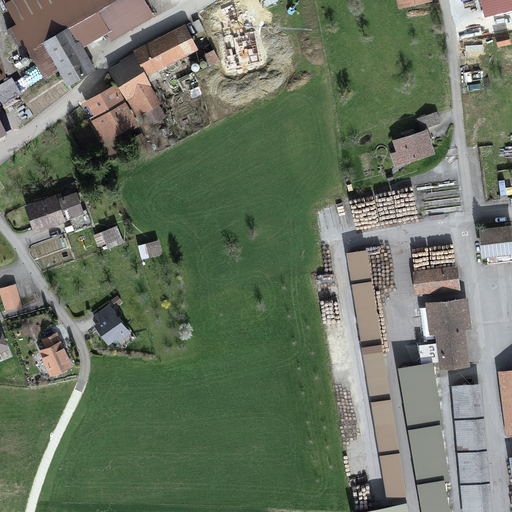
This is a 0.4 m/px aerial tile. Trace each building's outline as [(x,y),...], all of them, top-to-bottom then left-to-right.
[(12,29),(26,55),(81,23),(95,15),(110,6),(106,0),(15,0),(5,6),(17,26),(12,29)] [(143,0),(106,0),(110,6),(95,15),(111,42),(153,17),(143,0)] [(511,0),(480,0),(485,18),(511,11),(511,0)] [(68,87),(97,71),(81,42),(88,34),(81,23),(26,55),(42,81),(59,71),(68,87)] [(187,28),(137,53),(149,77),(199,52),(187,28)] [(214,55),(205,58),(208,66),(217,63),(214,55)] [(132,58),(109,72),(134,111),(140,106),(145,113),(156,106),(151,99),(156,96),(132,58)] [(194,76),(158,91),(163,103),(199,88),(194,76)] [(0,100),(5,110),(25,100),(17,84),(0,92),(0,100)] [(83,104),(92,120),(123,103),(114,86),(83,104)] [(123,103),(92,120),(104,144),(136,127),(123,103)] [(187,104),(176,108),(179,116),(190,112),(187,104)] [(433,115),(415,120),(419,132),(436,127),(433,115)] [(426,136),(393,144),(396,156),(389,158),(392,169),(431,160),(426,136)] [(57,195),(26,206),(34,230),(83,213),(76,193),(58,200),(57,195)] [(116,231),(94,238),(98,250),(120,243),(116,231)] [(510,231),(477,233),(479,263),(511,260),(510,231)] [(156,245),(139,248),(141,260),(158,256),(156,245)] [(365,254),(345,257),(384,500),(404,497),(365,254)] [(452,271),(412,275),(415,299),(454,295),(452,271)] [(15,286),(0,290),(0,296),(4,311),(21,307),(15,286)] [(464,304),(429,307),(436,372),(465,369),(460,331),(467,331),(464,304)] [(93,320),(112,351),(133,338),(114,307),(93,320)] [(0,357),(10,353),(2,333),(0,333),(0,357)] [(72,369),(57,336),(37,345),(52,378),(72,369)] [(446,511),(422,369),(396,374),(419,511),(446,511)] [(511,373),(498,375),(506,439),(511,438),(511,373)] [(487,511),(476,388),(449,390),(460,511),(487,511)]
